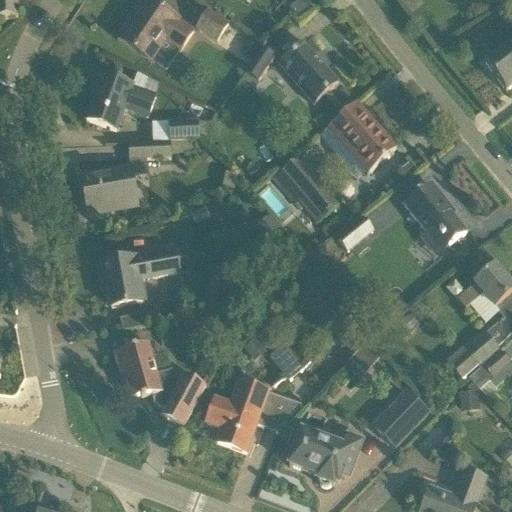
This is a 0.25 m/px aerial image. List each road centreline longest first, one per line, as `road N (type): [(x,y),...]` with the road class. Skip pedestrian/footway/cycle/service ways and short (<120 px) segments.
road 1 (unclassified): [(58,453),(7,106)]
road 2 (unclassified): [(511,179),(362,0)]
road 3 (secondary): [(210,511),(58,453)]
